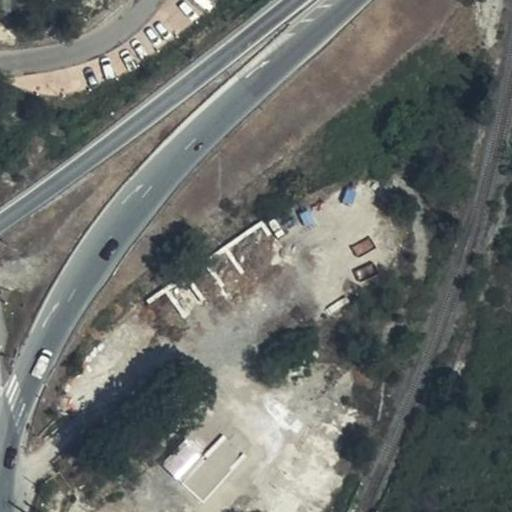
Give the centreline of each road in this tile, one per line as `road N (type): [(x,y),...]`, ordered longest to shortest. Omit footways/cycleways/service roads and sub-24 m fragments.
road 1 (primary): [(0,446),(43,343),(108,241),(214,118),(347,0)]
road 2 (primary): [(296,0),(0,227)]
